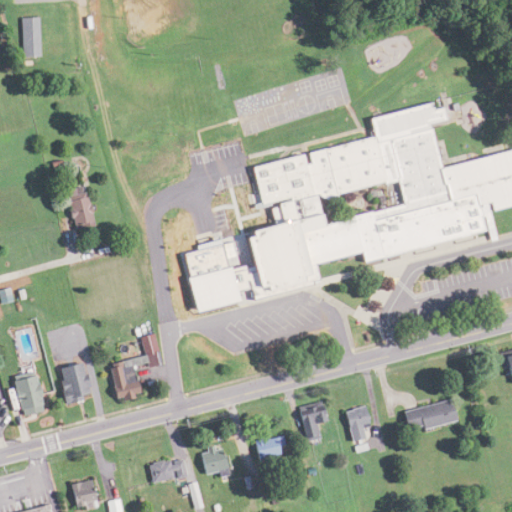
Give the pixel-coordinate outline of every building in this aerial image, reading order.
[(36,17),(18,17),(18,57),(36,57),(36,17)] [(261,293),(315,284),(310,254),(341,258),(477,237),(483,208),(511,203),(511,151),(432,164),(425,124),(442,121),(440,107),(428,109),(428,106),(368,115),(363,143),(247,161),(253,205),(269,202),(272,225),(244,229),(242,239),(250,287),(260,288),(261,293)] [(131,161),(134,176),(173,168),(170,153),(131,161)] [(62,191),(70,230),(89,226),(80,187),(62,191)] [(105,363),(111,400),(134,396),(129,368),(156,363),(151,334),(136,337),(139,357),(105,363)] [(511,382),(511,352),(503,354),(508,383),(511,382)] [(58,401),(83,398),(78,363),(53,366),(58,401)] [(29,371),(6,377),(16,416),(39,410),(29,371)] [(397,410),(401,431),(447,422),(443,401),(397,410)] [(341,410),(347,443),(367,439),(360,406),(341,410)] [(315,422),(321,421),(320,407),(299,408),(301,440),(316,439),(315,422)] [(254,461),(276,457),(273,437),(251,441),(254,461)] [(226,474),(220,447),(196,452),(200,474),(214,472),(215,476),(226,474)] [(148,483),(182,475),(178,456),(144,464),(148,483)] [(91,483),(69,481),(67,506),(89,508),(91,483)]
